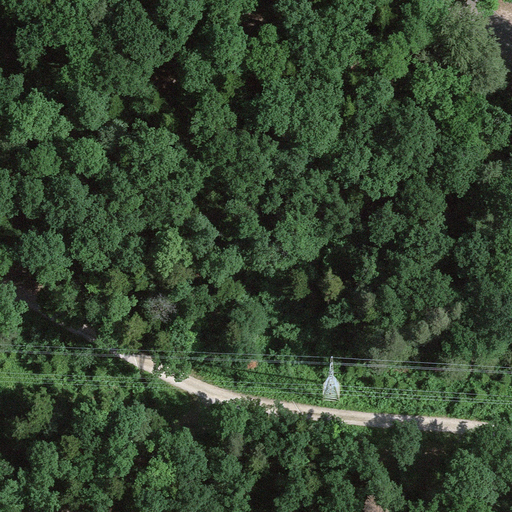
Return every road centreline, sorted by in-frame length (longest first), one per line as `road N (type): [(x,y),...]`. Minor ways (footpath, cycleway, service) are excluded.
road 1 (track): [(511,435),(255,407),(155,376),(0,291)]
road 2 (track): [(255,407),(115,511)]
